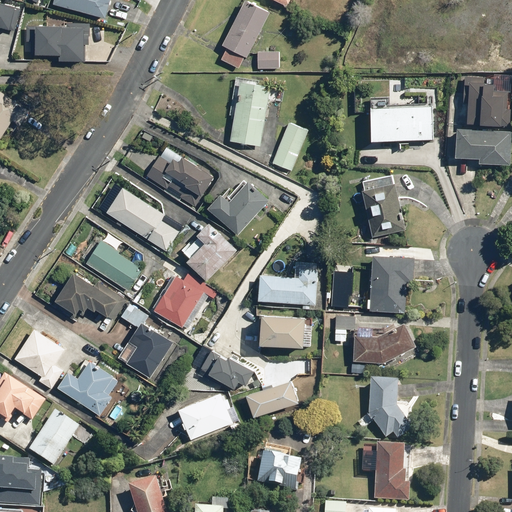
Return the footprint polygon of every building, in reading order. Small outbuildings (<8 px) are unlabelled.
[(112,0),(55,0),(55,3),(108,17),(111,6),(112,0)] [(272,10),(251,0),(246,0),(225,44),(230,46),(224,58),(241,66),(246,54),(250,56),(272,10)] [(402,0),(420,8),(423,0),(402,0)] [(0,24),(14,27),(18,6),(0,2),(0,24)] [(479,28),(455,10),(429,47),(452,63),(462,49),(475,59),(486,43),(474,35),(479,28)] [(29,24),(29,28),(24,28),(23,51),(87,55),(88,43),(90,44),(91,27),(40,24),(40,25),(29,24)] [(411,31),(391,30),(391,34),(364,34),(364,62),(410,63),(411,31)] [(281,52),(260,51),(259,68),(280,69),(281,52)] [(467,75),(466,102),(472,102),(471,122),(511,124),(511,107),(510,107),(511,90),(499,89),(499,82),(486,81),(487,77),(467,75)] [(231,114),(236,115),(232,141),(264,145),(272,85),(260,84),(261,80),(236,76),(231,114)] [(16,118),(18,119),(26,105),(0,89),(0,143),(0,144),(16,118)] [(435,138),(437,97),(419,96),(419,103),(393,102),(394,96),(375,95),(373,139),(401,140),(401,137),(435,138)] [(310,130),(290,122),(274,161),(293,170),(310,130)] [(484,157),(484,162),(511,164),(511,151),(511,130),(461,127),(459,155),(484,157)] [(177,155),(174,160),(164,153),(156,163),(166,171),(164,174),(173,181),(175,178),(188,188),(191,183),(195,186),(188,196),(198,203),(218,175),(187,153),(183,159),(177,155)] [(240,234),(272,200),(252,180),(233,200),(225,193),(211,207),(240,234)] [(374,236),(408,228),(398,181),(364,188),(374,236)] [(125,187),(123,191),(119,189),(105,209),(109,211),(167,250),(180,231),(163,220),(167,215),(125,187)] [(201,236),(194,242),(192,240),(183,249),(192,257),(190,260),(210,280),(240,250),(212,222),(200,234),(201,236)] [(104,239),(88,263),(127,289),(143,266),(104,239)] [(377,253),(375,297),(371,297),(371,308),(409,310),(412,255),(377,253)] [(298,261),(297,276),(263,274),(261,300),(304,303),(304,308),(318,309),(318,303),(321,268),(318,268),(318,262),(298,261)] [(99,309),(115,319),(128,299),(101,281),(99,284),(77,270),(58,299),(80,314),(84,308),(89,311),(92,307),(98,311),(99,309)] [(206,293),(178,275),(157,309),(185,326),(206,293)] [(352,291),(335,290),(334,306),(351,307),(352,291)] [(177,342),(147,321),(151,316),(132,303),(123,316),(141,328),(122,354),(130,360),(129,362),(152,378),(177,342)] [(309,313),(266,312),(265,342),(308,344),(309,313)] [(357,316),(338,314),(337,340),(348,340),(348,329),(357,329),(357,316)] [(420,344),(408,321),(382,334),(358,333),(358,360),(387,361),(420,344)] [(65,370),(57,364),(67,348),(37,328),(17,357),(45,375),(41,381),(53,388),(65,370)] [(213,370),(212,371),(213,371),(237,388),(243,378),(250,383),(260,370),(233,351),(231,355),(225,352),(224,353),(216,347),(205,365),(213,370)] [(77,373),(72,370),(61,387),(100,414),(123,380),(92,360),(90,363),(86,360),(77,373)] [(19,410),(35,420),(48,400),(7,373),(0,384),(0,414),(11,422),(19,410)] [(296,379),(251,393),(257,415),(303,400),(296,379)] [(375,379),(373,414),(388,438),(394,433),(400,439),(411,431),(413,407),(400,406),(401,380),(375,379)] [(225,393),(183,408),(194,437),(236,422),(225,393)] [(82,426),(60,410),(33,449),(55,465),(82,426)] [(415,444),(380,442),(377,497),(412,499),(415,444)] [(288,479),(302,481),(306,458),(266,452),(261,480),(287,484),(288,479)] [(0,502),(42,504),(43,470),(33,469),(34,455),(0,453),(0,502)] [(169,511),(159,478),(133,485),(140,511),(169,511)] [(216,498),(216,506),(199,506),(198,511),(241,511),(242,499),(216,498)] [(347,511),(348,503),(327,502),(326,511),(347,511)]
